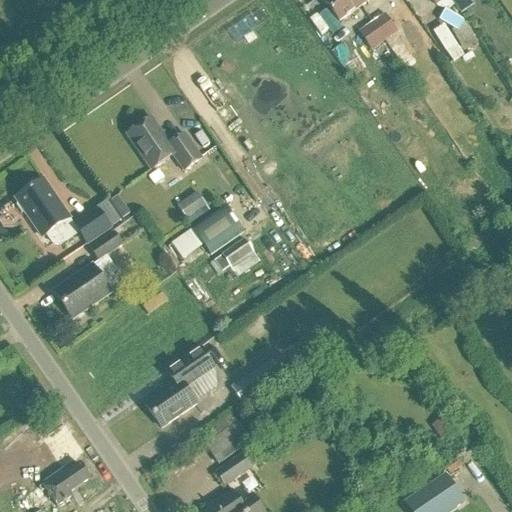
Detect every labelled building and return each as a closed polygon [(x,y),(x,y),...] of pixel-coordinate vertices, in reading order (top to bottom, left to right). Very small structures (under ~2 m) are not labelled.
[(324,0),(322,1),(338,25),(360,9),(354,0),(324,0)] [(354,0),(360,9),(373,0),(354,0)] [(393,0),(380,9),(391,25),(406,15),(394,0),(393,0)] [(469,0),(449,0),(461,16),(474,6),(469,0)] [(444,12),(438,22),(458,33),(464,23),(444,12)] [(385,16),(372,25),(384,44),(386,43),(389,47),(395,42),(393,38),(398,35),(385,16)] [(322,22),(312,26),(319,42),(329,38),(322,22)] [(399,28),(413,47),(421,41),(407,22),(399,28)] [(384,44),(372,25),(359,34),(371,53),(374,51),(379,58),(386,53),(381,46),(384,44)] [(353,63),(342,47),(331,54),(342,70),(353,63)] [(151,173),(172,158),(183,174),(201,161),(184,137),(169,147),(151,120),(126,138),(151,173)] [(17,208),(22,215),(25,215),(42,240),(46,237),(52,246),(60,247),(79,235),(87,247),(110,231),(97,212),(74,227),(43,182),(15,201),(18,204),(17,208)] [(175,209),(185,222),(204,208),(194,194),(175,209)] [(0,199),(0,220),(18,210),(8,195),(0,199)] [(243,236),(225,209),(191,232),(210,259),(243,236)] [(113,235),(90,251),(98,263),(53,294),(72,322),(75,319),(79,320),(86,315),(87,312),(111,295),(108,291),(117,285),(118,277),(106,258),(122,247),(113,235)] [(242,242),(219,258),(235,280),(257,265),(242,242)] [(174,385),(144,406),(161,431),(196,407),(185,391),(214,371),(200,350),(166,374),(174,385)] [(284,377),(271,358),(231,385),(244,404),(284,377)] [(246,409),(254,420),(265,412),(257,401),(246,409)] [(253,471),(243,456),(215,475),(225,490),(253,471)] [(58,507),(73,497),(71,493),(90,480),(80,466),(66,475),(63,471),(39,488),(34,492),(43,505),(52,499),(58,507)] [(406,511),(452,511),(463,504),(443,476),(401,505),(406,511)] [(260,511),(251,498),(239,505),(231,493),(204,511),(260,511)]
